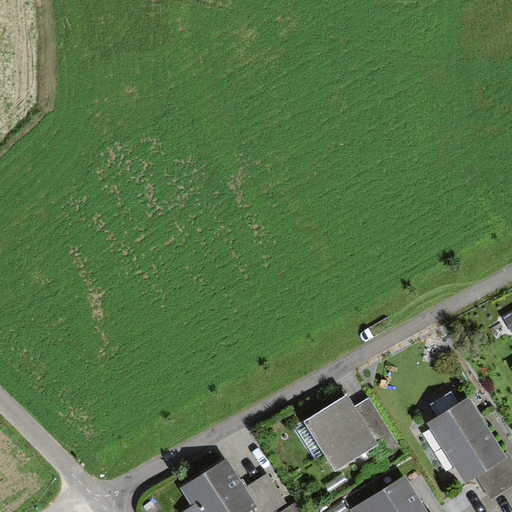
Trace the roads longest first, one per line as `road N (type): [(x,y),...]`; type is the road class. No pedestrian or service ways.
road 1 (residential): [(511,270),(99,496)]
road 2 (unclassified): [(99,496),(0,402)]
